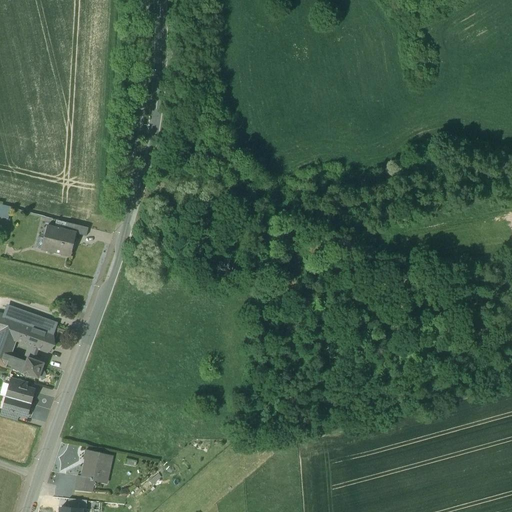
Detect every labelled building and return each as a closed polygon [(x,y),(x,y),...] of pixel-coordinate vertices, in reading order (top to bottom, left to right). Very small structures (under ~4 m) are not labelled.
[(0,204),(0,215),(7,217),(9,206),(0,204)] [(88,228),(66,223),(64,231),(76,234),(86,237),(88,228)] [(64,231),(46,226),(41,250),(70,257),(76,234),(64,231)] [(57,324),(7,307),(4,315),(22,322),(54,333),(57,324)] [(22,322),(4,315),(0,326),(0,366),(6,368),(9,360),(15,342),(22,322)] [(54,333),(22,322),(15,342),(47,353),(54,333)] [(43,364),(27,359),(25,365),(14,362),(11,369),(22,373),(22,374),(38,379),(41,370),(43,364)] [(41,370),(38,379),(44,381),(47,372),(41,370)] [(28,383),(11,378),(9,385),(12,386),(12,385),(26,389),(28,383)] [(26,389),(12,385),(12,386),(8,398),(30,404),(34,391),(26,389)] [(30,404),(8,398),(5,411),(5,412),(18,416),(26,418),(30,404)] [(18,416),(5,412),(5,411),(2,410),(0,415),(0,416),(17,421),(18,416)] [(112,456),(86,451),(84,460),(85,460),(81,477),(90,479),(90,481),(93,482),(102,484),(106,465),(110,466),(112,456)] [(90,479),(81,477),(77,476),(74,491),(91,493),(93,482),(90,481),(90,479)] [(69,500),(68,510),(82,510),(86,511),(86,501),(69,500)]
